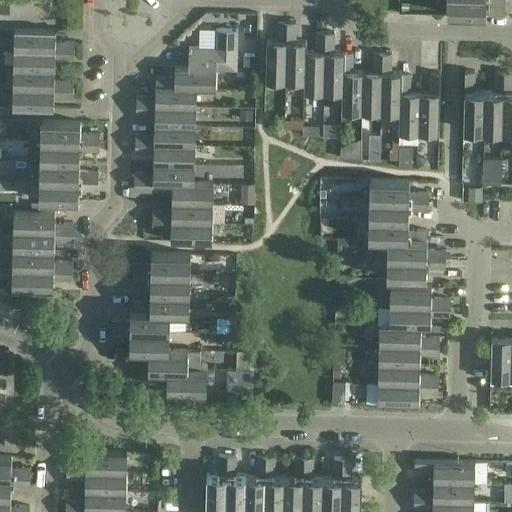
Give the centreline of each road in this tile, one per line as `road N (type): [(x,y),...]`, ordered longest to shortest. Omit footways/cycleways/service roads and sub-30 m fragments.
road 1 (residential): [(457,429),(457,344),(475,322),(479,233),(449,204),(453,33)]
road 2 (residential): [(63,367),(147,424),(400,428)]
road 3 (residential): [(63,367),(91,338),(92,255),(113,195),(115,70)]
road 4 (residential): [(453,33),(375,33),(311,1),(201,1)]
road 5 (residential): [(43,511),(46,398),(63,367)]
